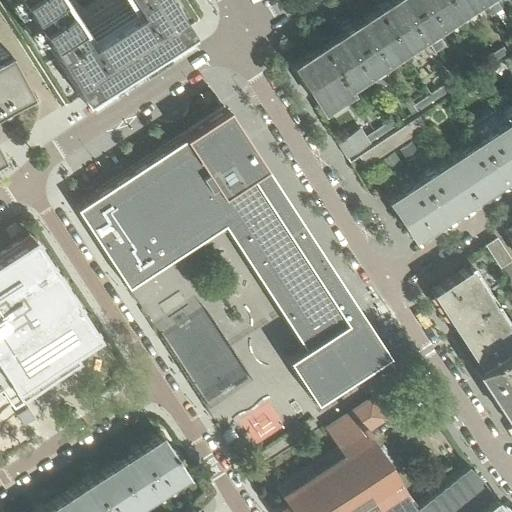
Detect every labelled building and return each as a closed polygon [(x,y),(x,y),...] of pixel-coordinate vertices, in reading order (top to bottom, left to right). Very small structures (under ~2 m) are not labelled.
[(166,0),(16,0),(78,97),(185,29),(166,0)] [(400,48),(455,11),(447,0),(387,0),(374,9),(400,48)] [(447,0),(455,11),(472,0),(487,0),(495,13),(498,16),(503,13),(500,8),(501,8),(495,0),(447,0)] [(495,13),(487,0),(482,4),(490,16),(495,13)] [(344,84),(400,48),(374,9),(350,24),(349,22),(340,28),(341,30),(319,45),(344,84)] [(445,45),(437,33),(432,36),(440,48),(445,45)] [(440,48),(432,36),(426,40),(434,52),(440,48)] [(344,84),(319,45),(290,64),(318,107),(347,88),(344,84)] [(498,58),(506,52),(502,46),(494,52),(498,58)] [(0,91),(18,82),(0,48),(0,91)] [(486,57),(485,57),(489,63),(498,58),(494,52),(486,57)] [(511,56),(511,55),(503,59),(511,73),(511,56)] [(485,57),(477,63),(481,69),(489,63),(485,57)] [(472,74),(481,69),(477,63),(468,68),(472,74)] [(389,81),(381,69),(376,72),(384,85),(389,81)] [(384,85),(376,72),(370,76),(379,88),(384,85)] [(442,94),(450,88),(446,83),(438,88),(442,94)] [(438,88),(429,94),(433,100),(442,94),(438,88)] [(429,94),(420,99),(424,105),(433,100),(429,94)] [(360,108),(352,95),(346,99),(354,112),(360,108)] [(416,111),(424,105),(420,99),(414,104),(412,105),(416,111)] [(411,100),(404,104),(410,113),(411,114),(416,111),(412,105),(414,104),(411,100)] [(511,104),(501,111),(511,128),(511,104)] [(511,168),(511,128),(501,111),(498,106),(467,126),(476,140),(477,140),(500,176),(511,168)] [(383,351),(224,107),(72,206),(124,284),(220,221),(300,344),(282,356),(310,399),(383,351)] [(418,115),(413,119),(420,129),(425,126),(418,115)] [(385,130),(394,125),(390,119),(381,125),(385,130)] [(413,119),(408,122),(415,132),(420,129),(413,119)] [(408,122),(403,125),(410,136),(415,132),(408,122)] [(381,125),(373,130),(376,136),(385,130),(381,125)] [(403,125),(398,129),(405,139),(410,136),(403,125)] [(360,129),(337,143),(345,156),(368,143),(368,142),(364,136),(360,129)] [(398,129),(393,132),(400,142),(405,139),(398,129)] [(373,130),(364,136),(368,142),(376,136),(373,130)] [(393,132),(388,135),(395,146),(400,142),(393,132)] [(388,135),(383,139),(390,149),(395,146),(388,135)] [(383,139),(378,142),(384,152),(390,149),(383,139)] [(500,176),(477,140),(476,140),(447,159),(471,196),(500,176)] [(418,153),(411,141),(399,149),(406,161),(418,153)] [(378,142),(373,145),(379,156),(384,152),(378,142)] [(373,145),(368,149),(374,159),(379,156),(373,145)] [(368,149),(363,152),(369,162),(374,159),(368,149)] [(402,165),(393,151),(381,159),(390,173),(402,165)] [(363,152),(357,155),(364,166),(369,162),(363,152)] [(471,196),(447,159),(417,179),(441,215),(471,196)] [(441,215),(417,179),(386,199),(410,236),(441,215)] [(65,365),(99,342),(28,235),(0,252),(0,389),(12,406),(32,393),(28,388),(65,365)] [(495,238),(485,244),(500,267),(501,266),(510,260),(495,238)] [(511,263),(510,260),(501,266),(504,271),(511,265),(511,263)] [(511,340),(511,334),(467,266),(465,267),(429,290),(477,364),(511,340)] [(511,423),(511,340),(477,364),(472,367),(510,425),(511,424),(511,423)] [(275,509),(271,511),(366,511),(374,507),(376,511),(470,511),(490,495),(480,478),(478,476),(468,466),(466,465),(460,470),(459,470),(455,472),(452,476),(451,476),(447,478),(445,482),(444,483),(440,485),(437,488),(436,489),(432,491),(430,494),(429,495),(425,497),(422,501),(416,505),(409,496),(405,491),(403,489),(394,474),(389,466),(378,450),(378,449),(365,429),(373,423),(361,404),(324,428),(335,444),(273,485),(285,503),(275,509)] [(33,418),(26,408),(16,415),(23,425),(33,418)] [(236,435),(231,428),(223,434),(222,435),(226,443),(228,441),(236,435)] [(166,484),(182,473),(184,477),(186,476),(157,432),(109,463),(135,504),(152,493),(154,497),(158,494),(155,490),(162,486),(165,490),(168,488),(166,484)] [(122,511),(135,504),(109,463),(62,494),(72,511),(122,511)] [(72,511),(62,494),(34,511),(72,511)] [(490,495),(470,511),(506,511),(507,511),(507,510),(507,509),(502,503),(501,503),(496,502),(490,495)]
